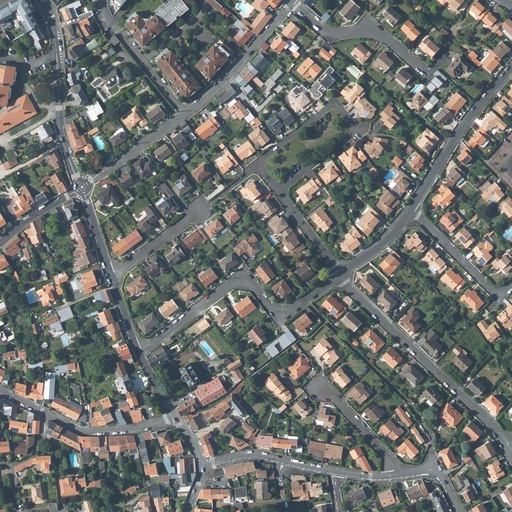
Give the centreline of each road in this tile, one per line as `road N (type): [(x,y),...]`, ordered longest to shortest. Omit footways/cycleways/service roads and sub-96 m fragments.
road 1 (residential): [(138,352),(231,282),(252,284),(270,307),(292,309),(336,275)]
road 2 (residential): [(336,275),(488,420),(504,446)]
road 3 (residential): [(278,191),(357,129),(334,102),(257,161)]
road 4 (residential): [(82,187),(59,130),(54,33),(43,0)]
road 5 (residential): [(174,417),(82,430),(0,389)]
road 6 (residential): [(413,208),(457,133),(511,65)]
road 7 (residential): [(292,2),(183,114)]
road 8 (residential): [(292,2),(328,31),(388,39),(423,71)]
road 9 (residential): [(183,114),(102,0)]
road 10 (residential): [(511,281),(492,289),(413,208)]
road 11 (residential): [(183,114),(82,187)]
road 12 (residential): [(110,276),(207,203)]
road 13 (residential): [(394,476),(387,456),(316,386)]
